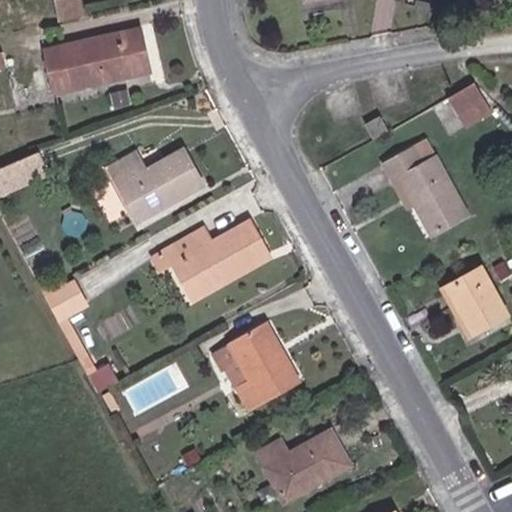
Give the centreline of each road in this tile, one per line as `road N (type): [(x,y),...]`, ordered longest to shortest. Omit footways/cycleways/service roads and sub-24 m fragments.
road 1 (residential): [(244,87),(490,511)]
road 2 (residential): [(244,87),(345,57),(511,40)]
